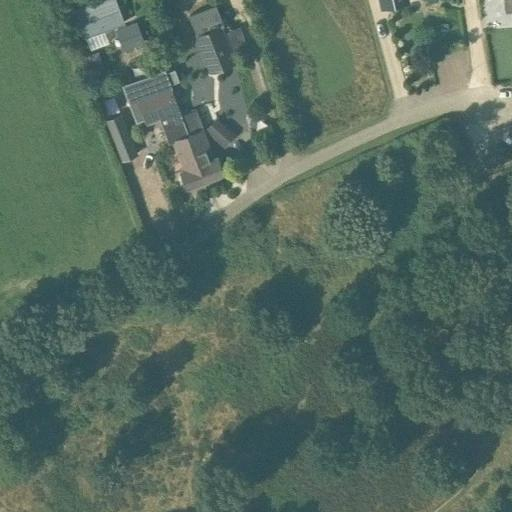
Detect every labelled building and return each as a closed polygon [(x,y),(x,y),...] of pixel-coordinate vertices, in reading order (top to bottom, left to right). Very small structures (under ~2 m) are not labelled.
[(114,0),(108,0),(79,11),(88,35),(123,22),(114,0)] [(215,3),(189,15),(197,32),(194,33),(210,71),(236,61),(221,22),(223,21),(215,3)] [(137,21),(118,29),(125,48),(144,40),(137,21)] [(443,50),(435,40),(424,50),(432,59),(443,50)] [(164,67),(127,82),(140,118),(146,116),(148,122),(160,117),(170,142),(175,140),(188,135),(180,112),(170,84),(180,80),(176,70),(166,73),(164,67)] [(188,135),(175,140),(186,168),(181,170),(188,187),(225,173),(218,156),(215,157),(195,106),(180,112),(188,135)] [(215,116),(205,127),(220,142),(231,131),(215,116)] [(129,134),(116,139),(124,159),(138,154),(129,134)]
